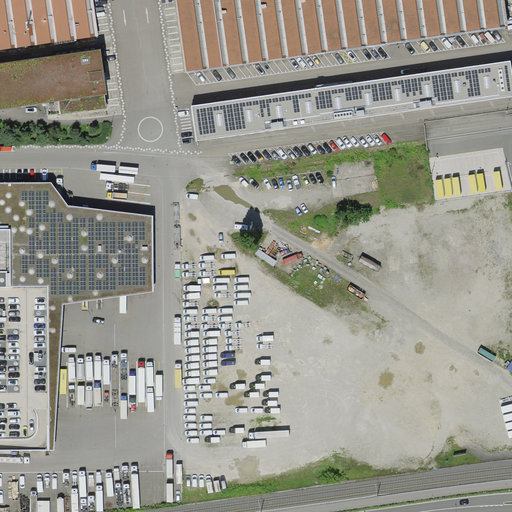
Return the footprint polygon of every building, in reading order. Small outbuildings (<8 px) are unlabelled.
[(0,0),(0,48),(96,36),(91,0),(0,0)] [(176,0),(186,71),(306,55),(510,26),(506,0),(176,0)] [(97,52),(0,65),(0,108),(59,101),(62,116),(105,110),(97,52)] [(198,138),(511,94),(511,70),(511,63),(193,107),(198,138)] [(0,450),(55,450),(64,304),(154,292),(153,216),(68,206),(51,183),(0,182),(0,450)]
